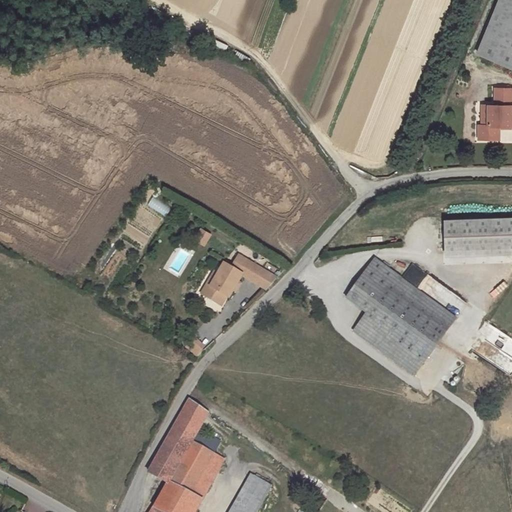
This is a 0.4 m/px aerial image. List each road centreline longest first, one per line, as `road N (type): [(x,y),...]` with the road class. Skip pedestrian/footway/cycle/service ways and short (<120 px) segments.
road 1 (unclassified): [(511,171),(406,179),(363,193),(194,370),(120,511)]
road 2 (track): [(159,0),(265,64),(363,193)]
